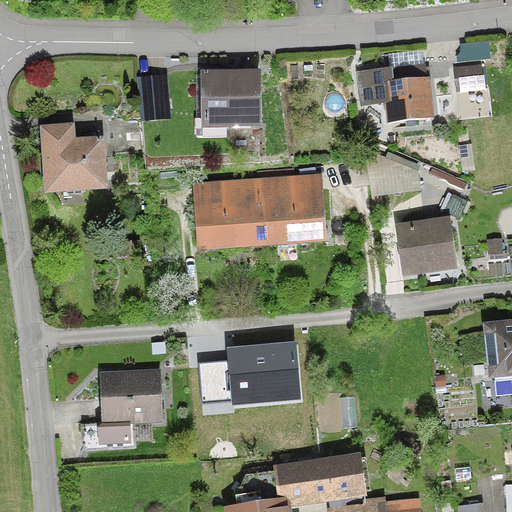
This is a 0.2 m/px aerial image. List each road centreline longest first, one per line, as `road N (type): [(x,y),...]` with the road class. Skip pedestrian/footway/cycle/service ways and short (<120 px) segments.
road 1 (residential): [(511,14),(337,34),(0,43)]
road 2 (residential): [(511,289),(344,315),(28,339)]
road 3 (residential): [(28,339),(0,145)]
road 4 (residential): [(44,511),(28,339)]
